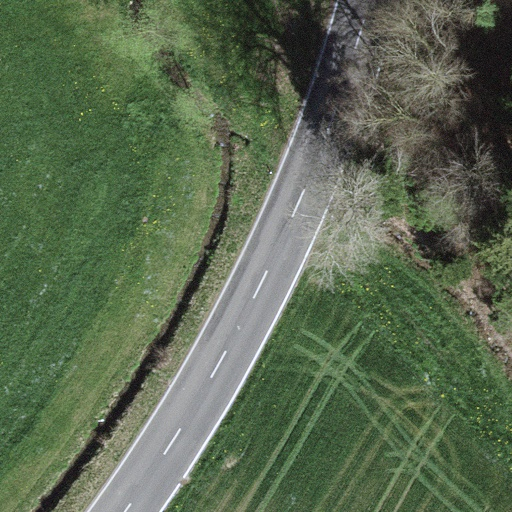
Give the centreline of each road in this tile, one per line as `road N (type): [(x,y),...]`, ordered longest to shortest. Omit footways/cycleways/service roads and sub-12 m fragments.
road 1 (secondary): [(123,511),(215,370),(294,212),(369,0)]
road 2 (track): [(511,214),(328,128)]
